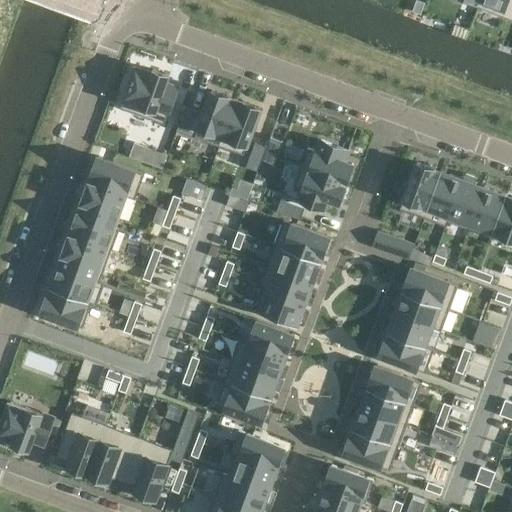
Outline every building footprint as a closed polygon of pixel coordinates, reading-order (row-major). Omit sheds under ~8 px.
[(417,0),(413,11),(420,14),(424,3),(417,0)] [(455,0),(478,8),(480,0),(455,0)] [(511,0),(480,0),(478,8),(511,20),(511,0)] [(131,77),(119,110),(164,126),(173,100),(161,95),(164,86),(148,80),(147,83),(131,77)] [(207,102),(193,139),(218,148),(231,111),(207,102)] [(231,111),(218,148),(243,157),(256,120),(231,111)] [(176,133),(168,156),(179,160),(184,145),(187,137),(176,133)] [(270,137),(262,161),(274,165),(283,142),(270,137)] [(307,149),(300,167),(346,184),(353,165),(344,162),(348,151),(320,141),(316,152),(307,149)] [(129,157),(162,169),(167,155),(134,143),(129,157)] [(248,159),(240,182),(251,186),(251,185),(259,164),(248,159)] [(417,163),(400,209),(425,219),(442,172),(434,170),(435,169),(417,163)] [(300,167),(293,186),(302,190),(298,201),(326,211),(330,200),(339,204),(346,184),(300,167)] [(94,168),(85,192),(121,206),(130,181),(94,168)] [(442,172),(425,219),(447,227),(448,222),(463,180),(442,172)] [(463,180),(448,222),(469,230),(485,188),(464,180),(463,180)] [(485,188),(469,230),(491,238),(506,196),(485,188)] [(85,192),(77,213),(93,219),(89,231),(109,239),(121,206),(85,192)] [(511,197),(506,196),(491,238),(502,242),(503,237),(511,240),(511,197)] [(281,199),(276,211),(300,220),(305,208),(281,199)] [(169,206),(163,221),(171,224),(176,209),(169,206)] [(77,213),(65,245),(102,259),(109,239),(89,231),(93,219),(77,213)] [(163,221),(158,236),(165,239),(171,224),(163,221)] [(283,221),(274,245),(321,262),(330,238),(283,221)] [(238,232),(232,247),(240,250),(245,235),(238,232)] [(400,240),(395,253),(409,258),(414,245),(400,240)] [(65,245),(58,265),(74,271),(69,284),(90,291),(102,259),(65,245)] [(274,245),(266,265),(313,282),(321,262),(274,245)] [(414,247),(409,260),(431,268),(432,263),(435,255),(414,247)] [(435,255),(432,263),(444,267),(446,259),(435,255)] [(149,259),(144,274),(151,277),(157,262),(149,259)] [(227,261),(223,272),(230,275),(234,264),(227,261)] [(58,265),(46,298),(82,312),(90,291),(69,284),(74,271),(58,265)] [(266,265),(258,287),(263,289),(305,304),(313,282),(266,265)] [(467,266),(464,274),(476,279),(479,271),(467,266)] [(411,268),(402,293),(449,310),(458,285),(411,268)] [(479,271),(476,279),(490,284),(493,276),(479,271)] [(223,272),(219,284),(226,287),(230,275),(223,272)] [(144,274),(138,289),(146,292),(151,277),(144,274)] [(263,289),(255,310),(297,326),(305,304),(263,289)] [(402,293),(395,313),(441,330),(449,310),(402,293)] [(511,297),(498,293),(495,300),(510,306),(511,299),(511,297)] [(46,298),(36,323),(73,337),(82,312),(46,298)] [(130,312),(124,327),(132,330),(137,315),(130,312)] [(395,313),(387,333),(434,350),(425,346),(432,328),(441,331),(441,330),(395,313)] [(207,316),(203,327),(210,330),(214,319),(207,316)] [(256,321),(248,343),(286,357),(294,335),(256,321)] [(124,327),(119,342),(126,345),(132,330),(124,327)] [(203,327),(198,338),(206,341),(210,330),(203,327)] [(387,333),(379,356),(425,373),(434,350),(387,333)] [(239,339),(232,360),(279,377),(286,357),(248,343),(239,339)] [(464,349),(460,360),(467,363),(471,352),(464,349)] [(192,356),(187,369),(195,372),(199,359),(192,356)] [(232,360),(224,381),(271,398),(274,390),(278,378),(279,377),(232,360)] [(460,360),(455,372),(463,374),(467,363),(460,360)] [(375,366),(367,390),(413,407),(422,383),(375,366)] [(187,369),(182,383),(190,386),(195,372),(187,369)] [(224,381),(215,406),(262,423),(271,398),(224,381)] [(112,383),(106,398),(114,401),(119,386),(112,383)] [(360,408),(359,410),(406,427),(413,407),(367,390),(364,397),(360,408)] [(511,402),(505,400),(502,407),(511,411),(511,402)] [(443,404),(439,415),(447,418),(451,407),(443,404)] [(511,411),(502,407),(499,415),(511,420),(511,411)] [(149,408),(146,415),(161,421),(164,413),(149,408)] [(359,410),(352,430),(399,447),(406,427),(359,410)] [(0,425),(0,448),(9,452),(8,454),(24,460),(27,451),(39,456),(49,429),(33,423),(5,413),(0,425)] [(439,415),(435,426),(443,429),(447,418),(439,415)] [(65,427),(50,468),(64,473),(62,479),(82,486),(99,439),(65,427)] [(199,430),(195,441),(203,444),(207,432),(199,430)] [(352,430),(343,454),(390,471),(399,447),(352,430)] [(238,431),(230,454),(277,471),(285,448),(238,431)] [(99,439),(82,486),(102,494),(104,488),(118,493),(133,452),(99,439)] [(195,441),(190,456),(197,459),(203,444),(195,441)] [(133,452),(118,493),(131,498),(129,503),(150,511),(150,510),(167,464),(133,452)] [(223,474),(223,475),(269,492),(277,471),(230,454),(230,455),(234,456),(227,476),(223,474)] [(332,465),(323,489),(361,503),(365,505),(374,481),(332,465)] [(480,467),(478,474),(493,480),(495,473),(480,467)] [(180,468),(176,480),(183,482),(187,471),(180,468)] [(478,474),(475,482),(490,488),(493,480),(478,474)] [(223,475),(215,496),(257,511),(261,511),(269,492),(223,475)] [(176,480),(171,491),(179,494),(183,482),(176,480)] [(428,482),(425,490),(440,496),(443,488),(428,482)] [(323,489),(316,508),(326,511),(357,511),(361,503),(323,489)] [(257,511),(215,496),(209,511),(257,511)] [(411,500),(406,511),(413,511),(417,502),(411,500)] [(395,501),(391,511),(400,511),(403,504),(395,501)] [(417,502),(413,511),(421,511),(424,505),(417,502)]
